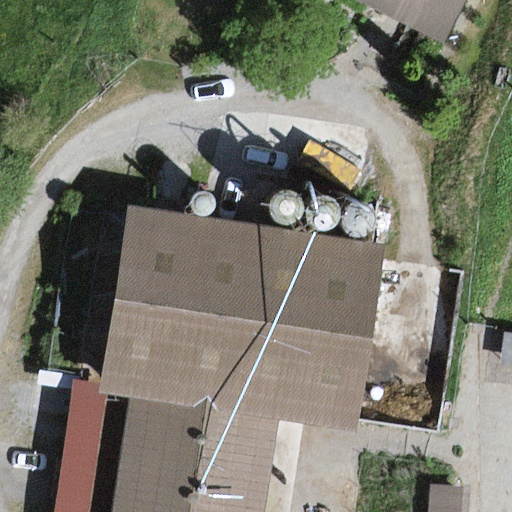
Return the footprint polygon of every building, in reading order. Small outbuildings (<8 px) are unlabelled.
[(490,0),(356,0),(356,3),(466,52),(490,0)] [(204,215),(208,215),(212,214),(215,212),(218,209),(219,205),(219,201),(217,197),(214,193),(211,191),(206,190),(202,191),(198,193),(196,196),(194,200),(194,204),(195,208),(197,211),(200,214),(204,215)] [(278,217),(282,222),(286,225),(291,226),(297,226),(302,224),(306,220),(309,215),(310,210),(309,204),(306,200),(302,196),(297,194),(292,193),(287,195),(282,197),(279,202),(277,207),(277,212),(278,217)] [(315,224),(318,229),(323,232),(328,233),(333,233),(338,231),(342,227),(345,222),(346,217),(345,212),(343,207),(339,203),(334,201),(328,200),(323,202),(318,204),(315,209),(313,214),(313,219),(315,224)] [(350,231),(353,235),(358,238),(363,240),(368,239),(373,237),(377,234),(380,229),(381,223),(380,218),(378,213),(374,209),(369,207),(363,207),(358,208),(353,211),(350,215),(348,220),(348,226),(350,231)] [(390,250),(133,209),(103,393),(130,398),(111,511),(269,511),(284,422),(360,435),(390,250)]
